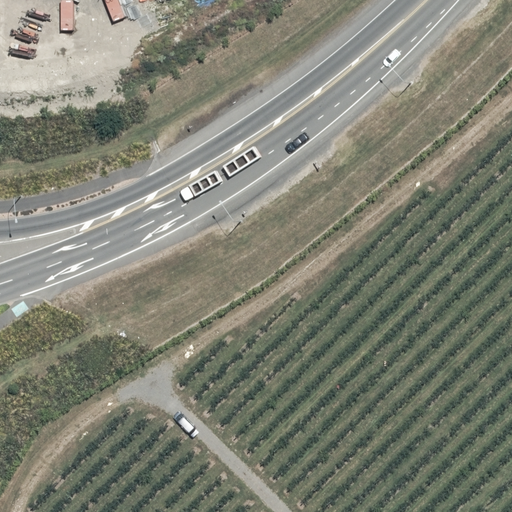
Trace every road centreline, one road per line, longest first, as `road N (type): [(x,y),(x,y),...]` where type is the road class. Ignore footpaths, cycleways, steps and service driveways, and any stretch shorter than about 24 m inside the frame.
road 1 (secondary): [(427,0),(247,147),(142,202)]
road 2 (secondary): [(142,202),(83,248),(0,285)]
road 3 (secondary): [(0,232),(142,202)]
